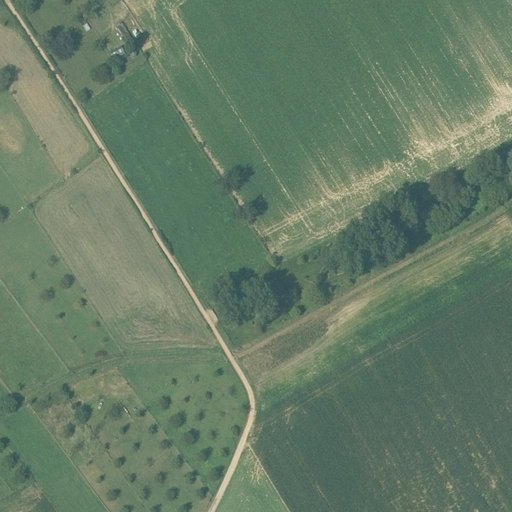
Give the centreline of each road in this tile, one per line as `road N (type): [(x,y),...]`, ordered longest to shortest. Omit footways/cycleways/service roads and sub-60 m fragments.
road 1 (track): [(209,511),(245,433),(251,396),(4,0)]
road 2 (track): [(231,358),(119,363),(0,414)]
